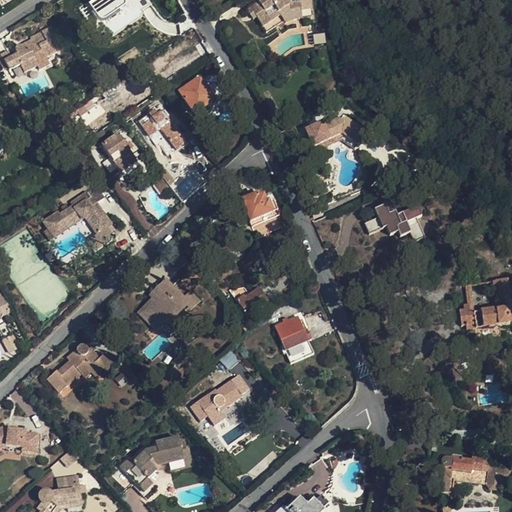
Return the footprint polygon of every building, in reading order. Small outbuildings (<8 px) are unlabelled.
[(141,0),(91,0),(92,0),(102,16),(122,2),(142,1),(141,0)] [(263,27),(280,16),(286,24),(288,23),(290,21),(294,20),(298,19),(302,19),(301,12),(311,10),(309,0),(263,0),(259,4),(258,3),(247,11),(254,20),(257,18),(263,27)] [(28,71),(40,64),(39,62),(34,53),(43,47),(49,56),(58,50),(53,43),(59,39),(52,29),(44,34),(47,40),(38,46),(36,42),(26,48),(24,46),(23,45),(20,45),(19,45),(18,47),(17,50),(18,51),(19,53),(13,56),(9,51),(2,55),(12,70),(23,63),(28,71)] [(42,68),(53,62),(49,56),(39,62),(40,64),(42,68)] [(195,112),(212,101),(213,100),(213,99),(213,97),(212,96),(200,79),(181,90),(195,112)] [(162,107),(151,113),(155,120),(151,122),(150,120),(143,125),(151,136),(162,128),(176,150),(186,143),(180,134),(162,107)] [(312,147),(325,141),(328,139),(331,138),(334,138),(337,139),(351,149),(359,137),(336,120),(318,129),(316,126),(299,134),(309,155),(314,152),(312,147)] [(180,134),(186,143),(196,136),(190,128),(180,134)] [(118,166),(135,155),(120,133),(103,144),(118,166)] [(312,147),(314,152),(332,144),(332,143),(333,143),(334,143),(334,144),(348,154),(351,149),(337,139),(334,138),(331,138),(328,139),(325,141),(312,147)] [(121,171),(138,159),(135,155),(118,166),(121,171)] [(164,176),(170,185),(174,182),(173,180),(165,168),(161,171),(164,176)] [(170,185),(164,176),(154,182),(156,185),(160,191),(170,185)] [(114,185),(125,203),(131,199),(121,181),(114,185)] [(44,222),(55,238),(63,232),(62,230),(82,217),(83,218),(86,216),(98,235),(109,227),(112,225),(100,206),(99,207),(96,203),(97,202),(106,196),(98,186),(89,192),(88,191),(72,202),(74,206),(62,214),(59,211),(44,222)] [(250,224),(279,212),(274,201),(266,204),(262,196),(258,197),(257,196),(241,202),(250,224)] [(407,236),(411,245),(423,240),(415,222),(420,219),(416,210),(397,217),(395,213),(389,216),(385,207),(373,212),(377,219),(363,225),(368,234),(385,227),(389,236),(396,233),(399,239),(407,236)] [(62,230),(63,232),(83,218),(82,217),(62,230)] [(109,227),(98,235),(88,241),(94,250),(115,235),(109,227)] [(506,282),(490,283),(493,314),(472,316),(467,316),(466,309),(462,309),(462,311),(457,311),(459,329),(463,328),(464,332),(509,328),(508,325),(511,324),(511,311),(510,311),(506,282)] [(149,303),(138,313),(155,331),(178,311),(180,313),(187,307),(182,302),(184,300),(176,292),(174,294),(169,289),(152,306),(149,303)] [(267,302),(258,289),(245,298),(243,296),(237,301),(248,316),(267,302)] [(12,306),(9,301),(0,305),(1,307),(3,310),(12,306)] [(314,354),(299,317),(275,326),(290,364),(314,354)] [(2,342),(10,357),(19,352),(11,336),(2,342)] [(47,382),(58,395),(66,388),(63,386),(78,373),(80,376),(83,379),(89,373),(92,376),(104,366),(98,359),(87,346),(85,348),(84,347),(83,347),(82,347),(81,347),(80,348),(79,348),(79,349),(78,349),(78,350),(77,351),(77,352),(77,353),(77,354),(78,355),(78,356),(79,356),(70,364),(57,375),(56,374),(47,382)] [(238,359),(229,350),(219,359),(228,368),(238,359)] [(67,360),(70,364),(79,356),(78,356),(78,355),(77,354),(77,353),(77,352),(77,351),(67,360)] [(104,366),(92,376),(96,381),(99,378),(114,365),(104,354),(98,359),(104,366)] [(63,386),(66,388),(80,376),(78,373),(63,386)] [(216,390),(191,409),(201,421),(208,416),(215,425),(225,418),(221,413),(251,391),(239,375),(217,391),(216,390)] [(3,427),(0,429),(0,447),(4,446),(21,447),(21,452),(33,453),(34,436),(21,435),(21,433),(6,432),(3,427)] [(179,441),(156,447),(157,452),(154,452),(147,454),(134,467),(130,462),(121,471),(144,495),(153,487),(148,481),(157,473),(156,470),(168,467),(169,470),(193,464),(190,452),(187,453),(186,448),(179,441)] [(441,495),(441,511),(450,511),(450,497),(453,496),(455,483),(469,484),(488,486),(492,490),(498,490),(502,487),(502,481),(511,482),(511,476),(511,468),(490,466),(489,472),(481,471),(482,462),(472,461),(472,459),(455,457),(454,460),(439,459),(440,474),(440,482),(441,494),(441,495)] [(193,464),(169,470),(171,476),(177,474),(194,470),(193,464)] [(433,495),(441,495),(441,494),(440,482),(440,474),(430,475),(428,478),(431,481),(433,483),(433,495)] [(58,492),(50,493),(52,493),(53,494),(54,496),(54,499),(54,501),(52,504),(51,505),(48,506),(44,506),(42,505),(42,504),(42,503),(38,510),(40,511),(61,511),(65,508),(82,506),(78,477),(56,480),(58,492)] [(50,493),(48,492),(47,492),(44,492),(42,493),(40,494),(39,496),(39,497),(39,499),(39,500),(40,501),(41,502),(42,503),(42,504),(42,505),(44,506),(48,506),(51,505),(52,504),(54,501),(54,499),(54,496),(53,494),(52,493),(50,493)] [(284,506),(276,511),(324,511),(322,510),(330,503),(323,496),(315,503),(313,500),(307,506),(301,499),(288,510),(284,506)]
